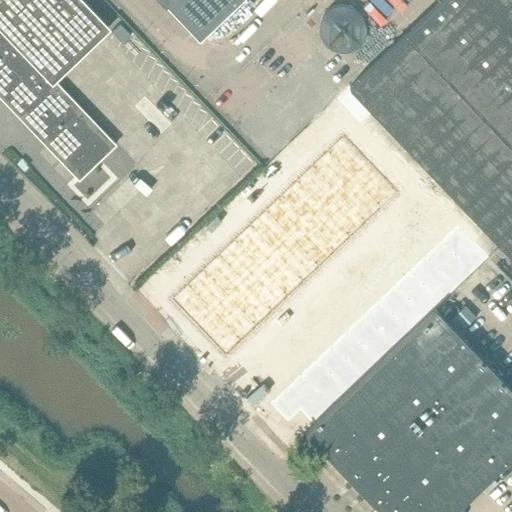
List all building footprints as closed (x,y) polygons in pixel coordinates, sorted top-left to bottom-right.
[(0,0),(0,91),(83,179),(114,149),(74,106),(72,108),(46,81),(103,26),(77,0),(0,0)] [(160,0),(200,42),(243,0),(160,0)] [(511,34),(479,0),(440,0),(337,99),(364,127),(376,115),(511,257),(511,34)] [(511,0),(479,0),(511,34),(511,0)] [(322,25),(322,28),(322,32),(323,36),(325,40),(327,43),(330,46),(333,48),(337,50),(341,51),(345,51),(349,51),(352,50),(356,48),(359,46),(362,43),(364,40),(366,36),(367,32),(367,28),(367,25),(366,21),(364,17),(362,14),(359,11),(356,9),(352,7),(349,6),(345,6),(341,6),(337,7),(333,9),(330,11),(327,14),(325,17),(323,21),(322,25)] [(342,135),(326,150),(327,150),(354,179),(370,164),(342,135)] [(326,150),(311,165),(339,194),(354,179),(327,150),(326,150)] [(370,164),(354,179),(382,208),(398,193),(370,164)] [(311,165),(295,179),(296,180),(323,209),(339,194),(311,165)] [(295,179),(280,194),(280,195),(308,224),(323,209),(296,180),(295,179)] [(354,179),(339,194),(366,223),(367,223),(382,208),(354,179)] [(280,194),(264,209),(292,238),(308,224),(280,195),(280,194)] [(339,194),(323,209),(351,238),(367,223),(366,223),(339,194)] [(264,209),(248,224),(249,224),(276,253),(292,238),(264,209)] [(323,209),(308,224),(335,252),(335,253),(351,238),(323,209)] [(248,224),(233,239),(261,268),(276,253),(249,224),(248,224)] [(308,224),(292,238),(320,267),(320,268),(335,253),(335,252),(308,224)] [(457,226),(442,241),(472,273),(488,258),(458,226),(457,226)] [(292,238),(276,253),(304,282),(304,283),(320,268),(320,267),(292,238)] [(233,239),(217,254),(218,254),(245,283),(261,268),(233,239)] [(442,241),(426,255),(427,256),(457,288),(472,273),(442,241)] [(276,253),(261,268),(288,297),(289,297),(304,283),(304,282),(276,253)] [(217,254),(202,268),(202,269),(230,298),(245,283),(218,254),(217,254)] [(426,255),(411,270),(411,271),(441,303),(457,288),(427,256),(426,255)] [(202,268),(186,283),(214,313),(230,298),(202,269),(202,268)] [(261,268),(245,283),(273,312),(289,297),(288,297),(261,268)] [(411,270),(395,285),(395,286),(426,317),(441,303),(411,271),(411,270)] [(186,283),(170,298),(171,298),(198,327),(214,313),(186,283)] [(245,283),(230,298),(257,327),(258,327),(273,312),(245,283)] [(395,285),(380,300),(410,332),(426,317),(395,286),(395,285)] [(230,298),(214,313),(242,342),(258,327),(257,327),(230,298)] [(380,300),(364,315),(395,347),(410,332),(380,300)] [(305,433),(307,435),(309,434),(355,482),(352,486),(361,496),(365,493),(382,511),(454,511),(511,457),(511,389),(436,309),(431,313),(423,321),(408,336),(392,351),(384,358),(376,366),(361,380),(345,395),(330,410),(305,433)] [(214,313),(198,327),(226,357),(228,355),(242,342),(214,313)] [(364,315),(348,330),(349,330),(379,362),(395,347),(364,315)] [(348,330),(333,345),(363,377),(379,362),(349,330),(348,330)] [(333,345),(317,359),(318,360),(348,392),(363,377),(333,345)] [(317,359),(302,374),(302,375),(332,406),(348,392),(318,360),(317,359)] [(273,402),(271,404),(288,421),(300,410),(314,424),(332,406),(302,375),(302,374),(273,402)]
